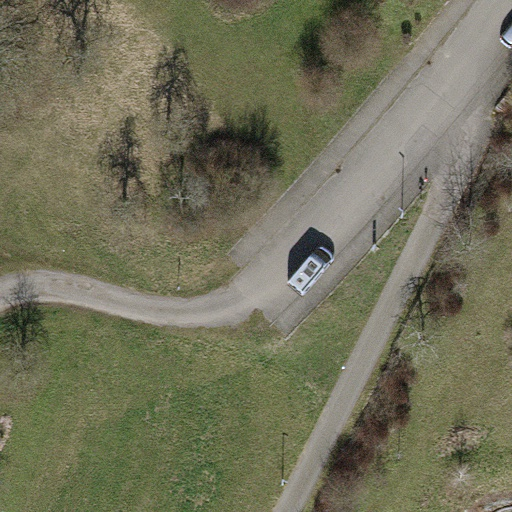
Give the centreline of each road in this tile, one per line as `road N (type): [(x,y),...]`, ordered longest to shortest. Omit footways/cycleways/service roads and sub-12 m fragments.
road 1 (residential): [(476,33),(461,177),(300,511)]
road 2 (residential): [(476,33),(265,291)]
road 3 (residential): [(0,298),(34,277),(154,315),(213,315),(265,291)]
